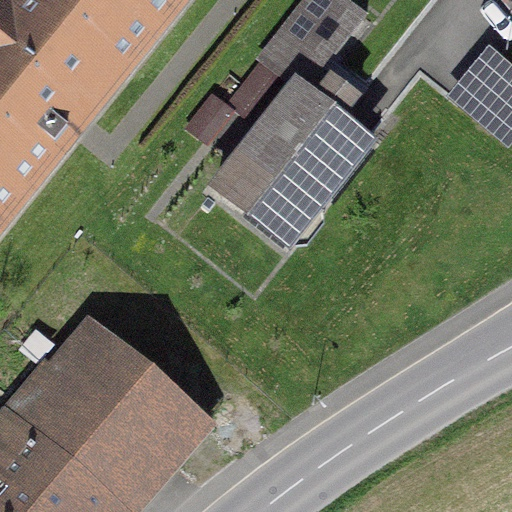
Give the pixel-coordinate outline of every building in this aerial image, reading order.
[(115,78),(177,0),(4,0),(0,6),(0,220),(54,153),(51,150),(63,135),(46,121),(34,136),(17,123),(78,48),(115,78)] [(310,0),(224,109),(239,121),(273,77),(283,85),(346,8),(335,0),(310,0)] [(501,147),(511,133),(511,76),(492,60),(453,107),(501,147)] [(292,92),(214,191),(282,245),(360,146),(335,126),(352,103),(327,84),(319,95),(316,93),(307,104),(292,92)] [(204,106),(182,134),(194,143),(216,116),(204,106)] [(0,511),(95,511),(149,448),(166,463),(201,424),(103,340),(99,344),(107,351),(8,469),(0,461),(0,511)]
